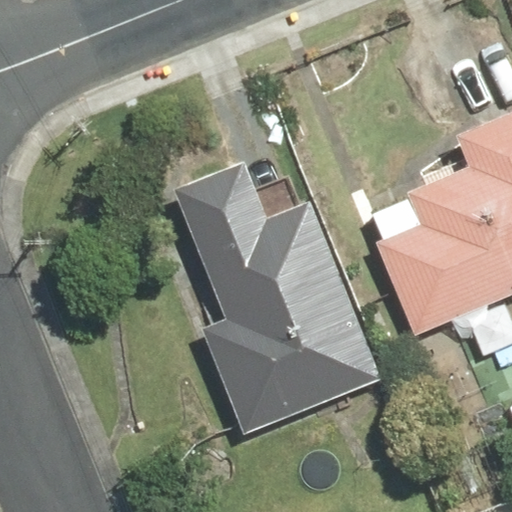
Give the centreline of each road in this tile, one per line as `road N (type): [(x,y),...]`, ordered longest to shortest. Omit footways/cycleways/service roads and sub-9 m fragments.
road 1 (residential): [(0,72),(178,0)]
road 2 (residential): [(50,511),(0,388)]
